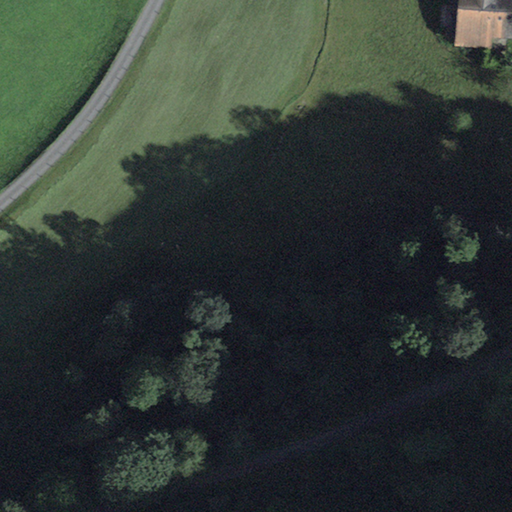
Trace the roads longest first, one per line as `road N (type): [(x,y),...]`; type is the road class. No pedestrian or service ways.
road 1 (unclassified): [(511,356),(281,453),(106,511)]
road 2 (unclassified): [(0,202),(80,122),(156,0)]
